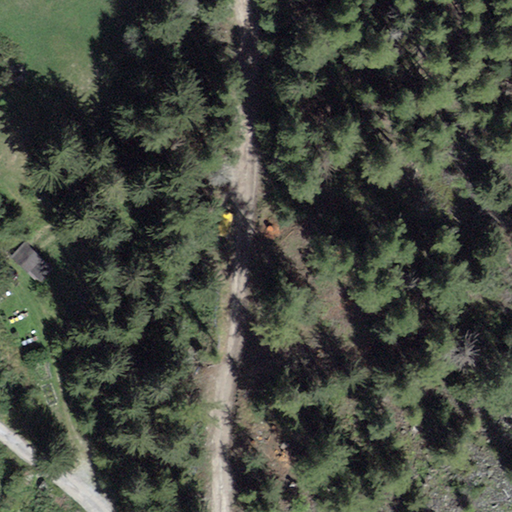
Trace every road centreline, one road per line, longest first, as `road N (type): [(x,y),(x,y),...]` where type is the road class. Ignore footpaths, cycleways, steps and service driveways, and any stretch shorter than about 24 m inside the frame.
road 1 (track): [(223,511),(221,417),(251,90),(244,0)]
road 2 (track): [(0,432),(105,511)]
